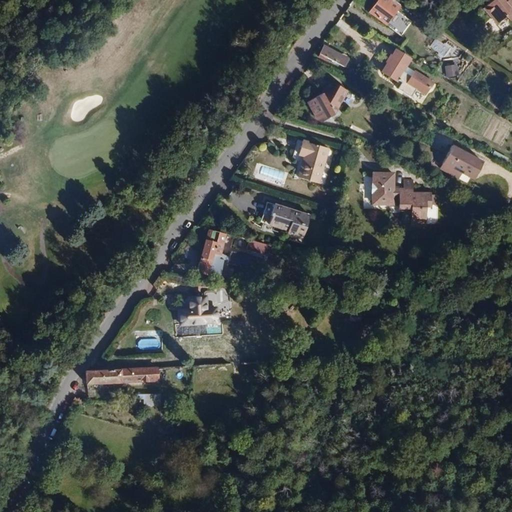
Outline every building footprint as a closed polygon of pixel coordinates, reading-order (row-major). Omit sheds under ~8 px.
[(402,12),(385,0),(382,0),(370,16),(389,29),(399,15),(402,12)] [(511,1),(511,0),(494,0),(483,9),(496,25),(507,17),(511,23),(511,1)] [(415,26),(399,15),(389,29),(404,40),(415,26)] [(446,59),(455,47),(447,40),(444,45),(436,38),(429,46),(446,59)] [(336,64),(341,56),(327,47),(322,55),(336,64)] [(404,75),(412,62),(396,52),(381,75),(397,85),(398,84),(401,86),(397,93),(410,101),(416,93),(424,99),(432,87),(414,75),(411,79),(404,75)] [(444,76),(456,76),(455,58),(443,59),(444,76)] [(333,118),(347,93),(329,83),(321,96),(306,106),(319,121),(323,124),(333,118)] [(483,160),(448,143),(435,170),(456,180),(460,173),(473,179),(483,160)] [(316,192),(322,157),(291,150),(288,172),(294,173),(292,188),(316,192)] [(433,199),(433,197),(415,197),(415,185),(406,185),(406,193),(406,196),(401,196),(395,196),(395,178),(375,178),(376,208),(401,208),(401,212),(406,212),(406,222),(414,222),(414,224),(419,224),(419,227),(429,227),(429,211),(433,211),(433,199)] [(300,246),(306,224),(263,212),(257,230),(286,238),(285,242),(300,246)] [(209,280),(213,265),(245,272),(254,264),(228,258),(226,263),(215,255),(227,239),(197,231),(191,240),(204,244),(184,274),(195,276),(196,274),(201,275),(200,278),(209,280)] [(265,260),(268,250),(246,244),(243,254),(265,260)] [(193,316),(183,316),(184,330),(221,327),(220,315),(209,316),(208,302),(192,303),(193,316)] [(224,354),(223,348),(229,347),(228,341),(212,342),(213,355),(224,354)] [(119,369),(119,382),(157,381),(157,368),(119,369)] [(82,369),(83,383),(119,382),(119,369),(82,369)] [(137,393),(137,407),(160,406),(160,393),(137,393)]
